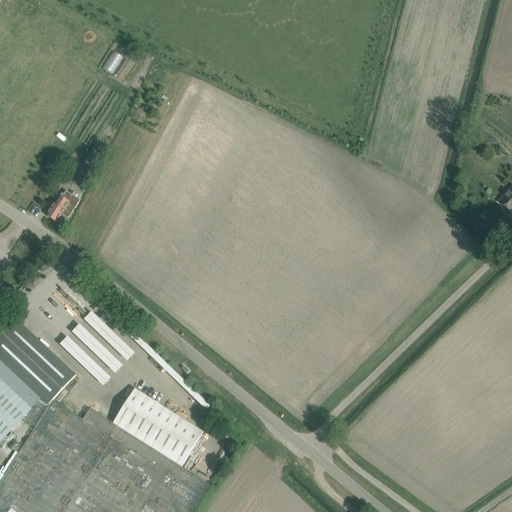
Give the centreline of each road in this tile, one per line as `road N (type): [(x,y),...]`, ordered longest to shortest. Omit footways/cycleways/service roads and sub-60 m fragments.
road 1 (unclassified): [(302,445),(60,243),(0,205)]
road 2 (unclassified): [(318,436),(511,247)]
road 3 (unclassified): [(412,511),(318,436)]
